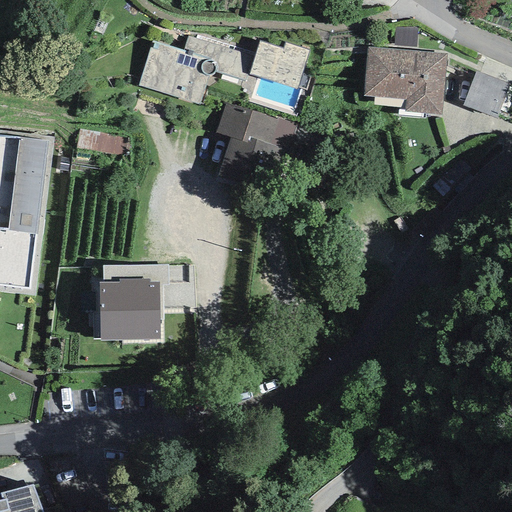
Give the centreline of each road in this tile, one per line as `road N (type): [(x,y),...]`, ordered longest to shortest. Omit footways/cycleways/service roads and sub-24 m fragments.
road 1 (residential): [(0,448),(171,427),(332,382),(368,347),(423,261)]
road 2 (residential): [(423,261),(431,325),(405,404),(383,450),(331,492),(320,511)]
road 3 (residential): [(423,261),(455,215),(511,162)]
